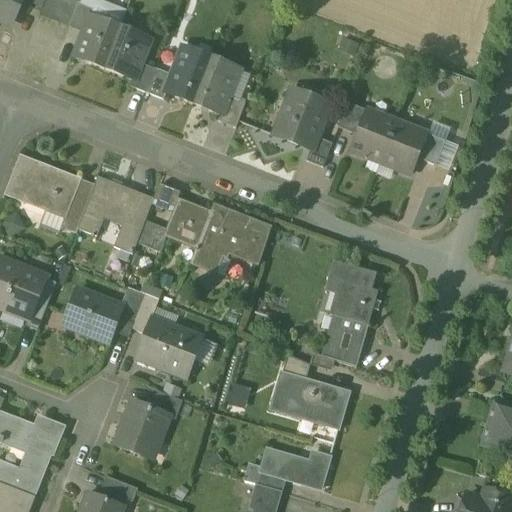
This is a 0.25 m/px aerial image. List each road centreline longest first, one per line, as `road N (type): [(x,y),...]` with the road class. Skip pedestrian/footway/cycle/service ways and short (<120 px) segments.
road 1 (residential): [(24,100),(450,269)]
road 2 (residential): [(450,269),(381,511)]
road 3 (residential): [(450,269),(511,72)]
